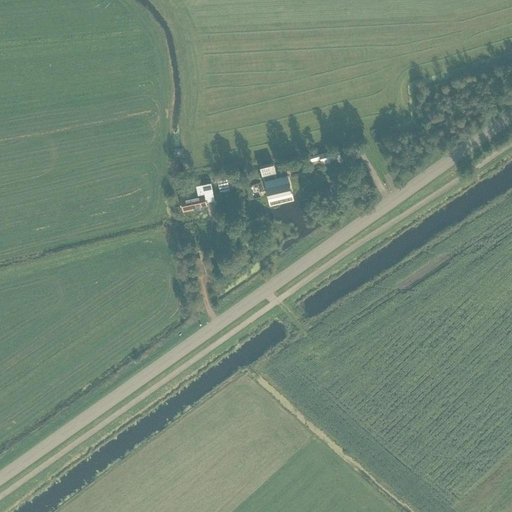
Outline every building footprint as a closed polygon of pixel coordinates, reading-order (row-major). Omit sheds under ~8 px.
[(323,164),(342,159),(338,145),(319,151),(323,164)] [(288,175),(277,178),(276,174),(277,174),(274,164),(261,167),(263,177),(264,177),(270,200),(293,194),(288,175)] [(216,176),(220,193),(230,191),(229,187),(231,187),(229,177),(227,178),(226,174),(216,176)] [(184,211),(193,209),(193,207),(206,205),(206,202),(215,201),(212,182),(196,185),(198,195),(181,198),(184,211)] [(194,278),(204,276),(201,258),(191,259),(194,278)]
